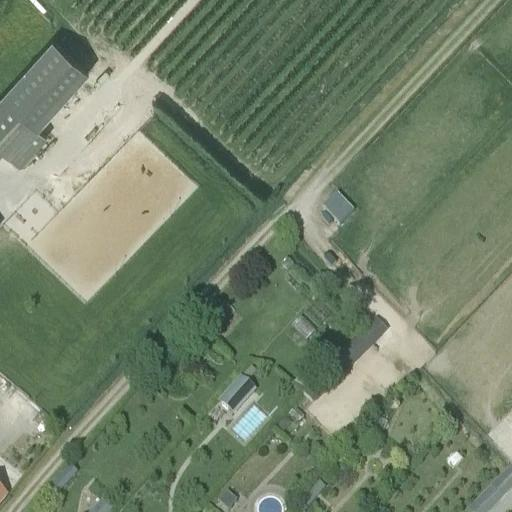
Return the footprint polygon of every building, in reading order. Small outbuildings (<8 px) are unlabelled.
[(60,100),(25,68),(11,83),(47,115),(60,100)] [(45,135),(36,127),(22,114),(8,129),(0,137),(0,148),(18,165),(45,135)] [(334,194),(318,210),(336,229),(352,212),(334,194)] [(313,407),(386,334),(373,322),(301,395),(313,407)] [(309,371),(299,382),(306,388),(316,377),(309,371)] [(233,418),(255,392),(239,378),(217,404),(233,418)] [(231,429),(245,441),(266,418),(253,405),(231,429)] [(473,511),(490,511),(511,490),(511,468),(510,466),(501,476),(469,508),(473,511)] [(70,467),(49,490),(57,497),(78,474),(70,467)] [(318,481),(297,506),(302,511),(304,511),(325,488),(318,481)]
